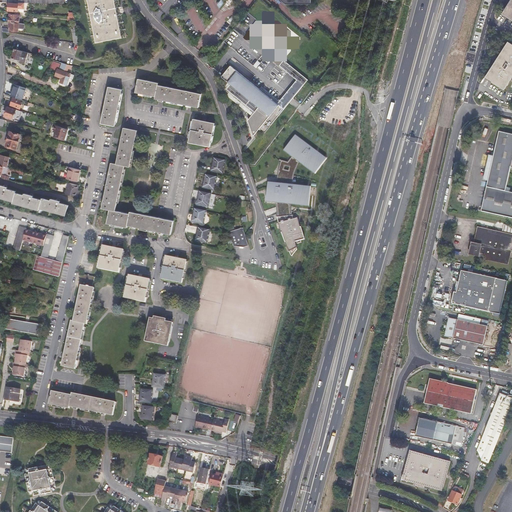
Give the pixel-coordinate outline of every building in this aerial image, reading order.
[(97,43),(87,0),(84,0),(94,44),(97,43)] [(87,0),(97,43),(126,37),(118,0),(87,0)] [(511,0),(510,0),(502,14),(511,20),(511,0)] [(23,12),(24,3),(17,3),(17,4),(8,4),(8,6),(7,11),(23,12)] [(9,16),(9,22),(19,23),(20,15),(18,15),(19,13),(16,13),(15,14),(10,14),(9,16)] [(294,38),(266,14),(247,37),(276,60),(294,38)] [(24,28),(25,24),(19,23),(9,22),(9,26),(11,27),(10,29),(18,31),(18,28),(24,28)] [(495,37),(491,36),(490,40),(494,41),(494,43),(496,45),(500,40),(495,37)] [(511,44),(508,42),(498,58),(493,65),(485,78),(504,91),(511,78),(511,44)] [(28,53),(14,49),(11,58),(19,61),(19,62),(25,64),(28,53)] [(309,78),(285,59),(280,64),(298,78),(278,102),(232,63),(222,75),(231,82),(227,87),(252,107),(255,110),(248,118),(255,134),(260,127),(265,131),(309,78)] [(54,68),(58,69),(60,64),(53,61),(50,68),(53,69),(54,68)] [(260,70),(265,65),(261,61),(259,64),(257,62),(254,65),(260,70)] [(64,72),(66,65),(61,63),(59,70),(58,70),(57,69),(57,70),(55,77),(61,79),(60,83),(67,86),(69,78),(70,75),(64,72)] [(151,95),(148,81),(138,79),(135,92),(151,95)] [(158,83),(148,81),(152,96),(155,96),(154,98),(198,107),(201,94),(157,84),(158,83)] [(22,100),(27,88),(14,83),(12,89),(10,95),(13,97),(22,100)] [(120,89),(108,86),(101,122),(114,125),(122,89),(120,89)] [(19,108),(22,100),(13,97),(11,101),(10,105),(19,108)] [(22,111),(8,106),(6,112),(5,116),(18,121),(22,111)] [(209,147),(214,124),(193,119),(188,142),(209,147)] [(65,140),(69,128),(56,125),(54,130),(57,130),(55,137),(65,140)] [(107,223),(127,227),(127,225),(171,234),(174,221),(130,212),(130,214),(116,211),(125,165),(130,166),(138,130),(124,128),(116,164),(111,163),(101,208),(110,210),(107,223)] [(16,150),(20,135),(10,132),(6,147),(16,150)] [(511,135),(499,132),(493,156),(488,182),(481,212),(511,218),(511,193),(505,191),(510,169),(511,169),(511,135)] [(327,158),(296,133),(285,148),(293,154),(287,161),(281,160),(280,167),(278,183),(270,183),(268,198),(278,199),(278,215),(281,232),(282,231),(285,240),(289,249),(292,255),(298,246),(296,240),(305,237),(301,226),(299,217),(293,217),(292,215),(291,203),(309,205),(311,185),(293,183),(294,173),(299,159),(316,173),(327,158)] [(0,165),(7,167),(10,157),(0,154),(0,165)] [(488,182),(493,156),(488,155),(483,180),(488,182)] [(222,173),(225,161),(213,158),(211,170),(222,173)] [(0,174),(2,175),(1,178),(9,180),(10,175),(7,174),(8,167),(7,167),(0,165),(0,174)] [(77,182),(80,171),(70,168),(67,179),(77,182)] [(213,189),(216,176),(205,174),(202,186),(213,189)] [(65,194),(76,197),(79,185),(68,183),(65,194)] [(41,207),(66,214),(69,205),(60,202),(60,201),(51,199),(51,200),(42,198),(42,200),(33,197),(33,195),(24,193),(24,195),(16,192),(16,190),(7,188),(8,186),(0,184),(0,195),(14,199),(13,201),(40,209),(41,207)] [(207,206),(210,193),(199,191),(196,204),(207,206)] [(202,223),(205,211),(194,208),(191,221),(202,223)] [(23,238),(26,228),(20,226),(12,249),(19,251),(23,238)] [(23,238),(29,240),(33,230),(26,228),(23,238)] [(38,243),(41,232),(37,231),(37,230),(33,228),(33,230),(29,240),(38,243)] [(206,243),(209,230),(198,228),(195,241),(206,243)] [(508,256),(511,241),(511,239),(511,236),(499,233),(477,228),(474,246),(472,245),(469,255),(478,257),(478,254),(483,255),(483,259),(507,264),(508,256)] [(244,249),(249,247),(244,229),(229,233),(234,248),(244,249)] [(44,244),(47,234),(47,233),(43,232),(43,233),(41,232),(38,243),(44,244)] [(40,257),(47,259),(53,236),(47,234),(44,244),(40,257)] [(62,264),(69,237),(63,235),(55,262),(62,264)] [(118,273),(124,250),(103,245),(98,269),(118,273)] [(182,282),(186,260),(165,255),(161,278),(182,282)] [(59,278),(62,264),(55,262),(47,259),(40,257),(37,256),(33,270),(59,278)] [(504,281),(458,271),(453,293),(451,292),(448,303),(497,314),(504,281)] [(94,277),(81,274),(79,285),(81,285),(73,321),(71,321),(62,366),(75,370),(79,350),(85,324),(87,324),(95,288),(92,288),(94,277)] [(145,302),(150,279),(129,274),(124,298),(145,302)] [(162,345),(168,322),(165,321),(153,318),(149,318),(148,322),(149,322),(146,337),(145,337),(144,341),(162,345)] [(482,345),(487,327),(480,325),(448,318),(443,337),(482,345)] [(41,335),(43,325),(5,319),(3,329),(41,335)] [(172,322),(168,322),(162,345),(166,346),(167,345),(172,322)] [(15,335),(8,334),(7,342),(14,343),(15,335)] [(17,349),(16,353),(17,353),(17,356),(16,361),(15,361),(14,365),(15,365),(15,368),(14,373),(25,375),(27,367),(28,367),(28,363),(27,363),(28,355),(30,355),(31,351),(32,351),(33,340),(22,338),(20,349),(17,349)] [(164,387),(166,374),(155,373),(153,386),(164,387)] [(448,382),(429,378),(424,402),(472,413),(477,388),(448,382)] [(19,401),(22,388),(8,386),(6,399),(19,401)] [(152,402),(153,390),(142,388),(141,401),(152,402)] [(114,416),(117,402),(73,393),(73,395),(53,391),(50,405),(69,409),(70,407),(114,416)] [(489,462),(511,404),(511,402),(499,397),(477,449),(481,459),(489,462)] [(153,419),(155,407),(144,405),(142,418),(153,419)] [(177,418),(170,416),(168,423),(176,425),(177,418)] [(209,420),(198,417),(195,428),(199,429),(200,429),(206,430),(211,431),(213,421),(209,420)] [(465,427),(419,417),(415,435),(460,446),(465,427)] [(227,433),(230,421),(226,420),(225,423),(214,421),(211,431),(218,433),(218,434),(223,435),(223,432),(227,433)] [(0,451),(10,453),(12,438),(0,436),(0,451)] [(450,460),(410,450),(402,479),(442,490),(450,460)] [(176,454),(173,453),(169,467),(177,469),(179,459),(177,458),(175,458),(176,456),(176,454)] [(162,458),(150,454),(147,465),(159,469),(162,458)] [(177,469),(185,471),(188,457),(185,456),(184,458),(184,460),(182,460),(179,459),(177,469)] [(193,473),(195,463),(193,462),(192,462),(192,460),(193,458),(188,457),(185,471),(193,473)] [(29,474),(25,475),(29,493),(33,492),(34,496),(52,492),(52,488),(56,487),(52,469),(48,470),(47,465),(28,469),(29,474)] [(205,489),(209,470),(201,468),(198,483),(196,482),(195,487),(205,489)] [(209,485),(220,487),(223,477),(215,475),(211,474),(209,485)] [(165,486),(166,482),(158,480),(154,493),(162,496),(165,486)] [(170,498),(172,488),(165,486),(162,496),(162,499),(161,500),(165,501),(166,499),(166,497),(168,498),(170,498)] [(177,504),(180,490),(172,488),(170,498),(173,499),(174,499),(174,501),(173,503),(177,504)] [(453,491),(452,490),(447,499),(456,503),(460,494),(458,493),(459,491),(454,489),(453,491)] [(186,502),(189,492),(180,490),(177,504),(181,505),(182,503),(182,501),(184,501),(186,502)] [(39,505),(35,503),(29,511),(56,511),(41,502),(39,505)]
